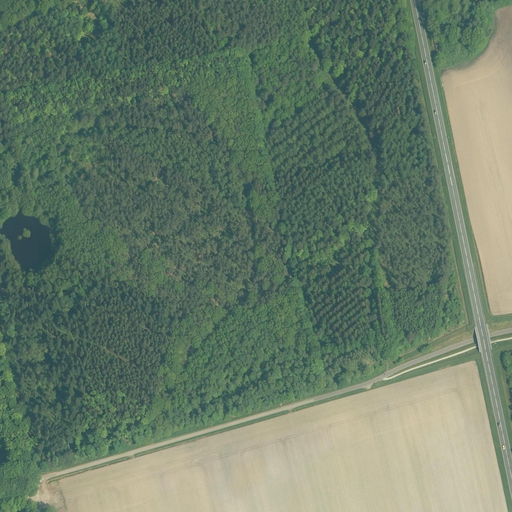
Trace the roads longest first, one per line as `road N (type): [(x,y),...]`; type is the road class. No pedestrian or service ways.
road 1 (unclassified): [(34,481),(364,385),(511,330)]
road 2 (trunk): [(511,479),(414,0)]
road 3 (track): [(0,340),(28,458)]
